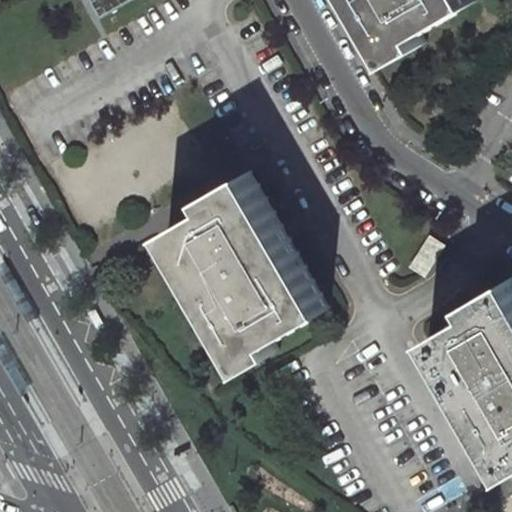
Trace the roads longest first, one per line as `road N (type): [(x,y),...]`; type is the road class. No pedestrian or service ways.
road 1 (secondary): [(173,511),(0,212)]
road 2 (unclassified): [(511,230),(386,151),(298,0)]
road 3 (secondary): [(0,390),(67,511)]
